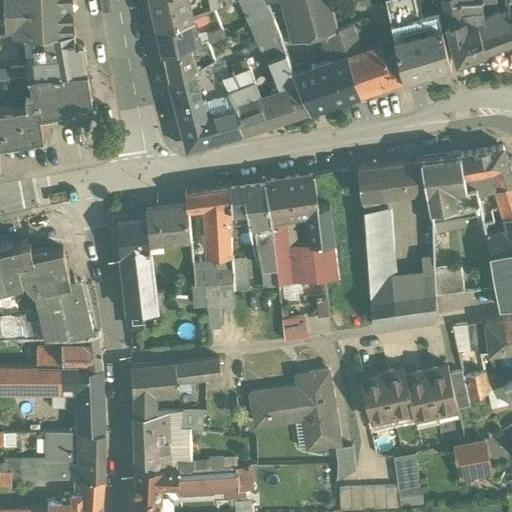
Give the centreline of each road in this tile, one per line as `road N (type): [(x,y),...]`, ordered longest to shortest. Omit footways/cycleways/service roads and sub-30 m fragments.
road 1 (residential): [(114,362),(511,313)]
road 2 (secondary): [(511,112),(493,109),(151,176)]
road 3 (secondary): [(151,176),(117,0)]
road 4 (residential): [(114,362),(81,189)]
road 5 (residential): [(115,511),(114,362)]
